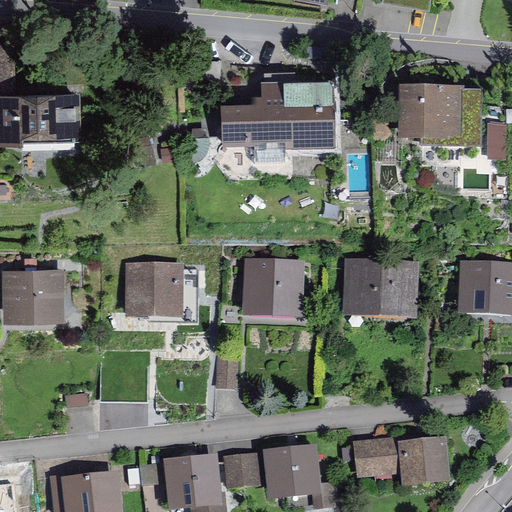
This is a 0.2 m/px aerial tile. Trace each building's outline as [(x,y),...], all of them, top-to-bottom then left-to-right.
[(430,0),(384,0),(429,8),(430,0)] [(15,95),(14,42),(0,41),(0,150),(75,149),(74,137),(83,137),(82,94),(15,95)] [(336,152),(333,89),(285,91),(284,86),(257,87),(260,147),(252,147),(253,169),(287,167),(286,155),(336,152)] [(480,95),(463,95),(463,91),(398,90),(398,143),(422,143),(422,148),(480,149),(480,95)] [(491,130),(490,161),(507,161),(507,131),(491,130)] [(138,167),(157,165),(154,136),(135,138),(138,167)] [(216,141),(188,140),(188,167),(199,165),(208,159),(214,150),(216,141)] [(302,322),(304,263),(244,261),(242,319),(302,322)] [(416,322),(418,263),(345,261),(343,319),(416,322)] [(511,320),(511,264),(460,262),(457,317),(511,320)] [(183,321),(183,264),(125,264),(125,321),(183,321)] [(64,322),(63,268),(1,269),(2,323),(64,322)] [(220,352),(217,390),(237,391),(239,353),(220,352)] [(127,369),(111,369),(111,403),(127,403),(127,369)] [(87,394),(66,395),(67,409),(88,408),(87,394)] [(352,448),(341,449),(342,463),(354,462),(356,480),(399,476),(400,492),(450,486),(445,439),(403,444),(402,439),(352,444),(352,448)] [(316,448),(263,453),(269,504),(311,500),(313,511),(338,509),(336,484),(319,485),(316,448)] [(258,455),(241,457),(244,489),(261,488),(258,455)] [(160,462),(161,465),(139,467),(140,469),(141,486),(142,487),(163,485),(165,511),(225,511),(224,496),(220,496),(216,456),(160,462)] [(244,489),(241,457),(224,458),(227,491),(244,489)] [(141,486),(140,469),(127,471),(129,487),(141,486)] [(121,511),(117,474),(66,480),(65,477),(44,479),(47,511),(121,511)] [(0,511),(24,511),(20,475),(0,477),(0,511)]
